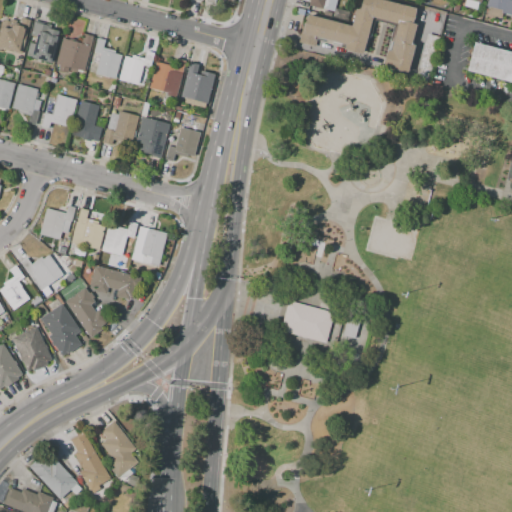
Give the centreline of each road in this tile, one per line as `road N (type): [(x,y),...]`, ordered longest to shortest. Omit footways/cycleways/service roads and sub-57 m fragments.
road 1 (secondary): [(201,205),(179,273),(148,330),(1,448)]
road 2 (secondary): [(212,511),(229,278)]
road 3 (residential): [(0,150),(201,205)]
road 4 (secondary): [(229,278),(248,91)]
road 5 (residential): [(71,0),(251,49)]
road 6 (secondary): [(1,448),(152,367)]
road 7 (secondary): [(251,49),(201,205)]
road 8 (secondary): [(187,344),(174,491)]
road 9 (secondary): [(201,205),(187,344)]
road 10 (secondary): [(152,367),(187,344),(229,278)]
